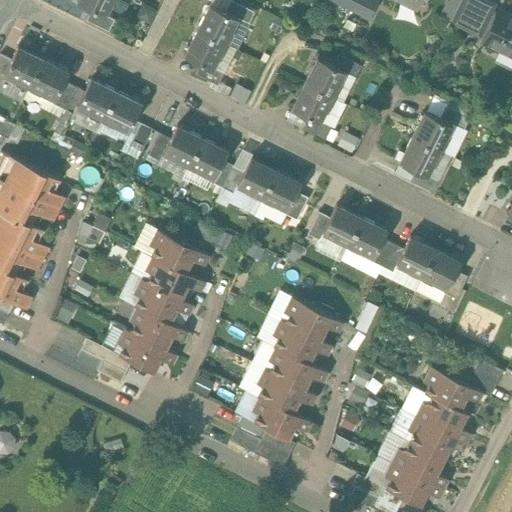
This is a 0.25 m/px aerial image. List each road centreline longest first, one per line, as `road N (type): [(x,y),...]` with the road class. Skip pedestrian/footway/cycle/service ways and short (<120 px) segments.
road 1 (residential): [(511,254),(12,0)]
road 2 (residential): [(0,342),(161,422)]
road 3 (residential): [(358,333),(325,443),(300,490)]
road 4 (residential): [(225,280),(203,346),(161,422)]
road 5 (residential): [(161,422),(300,490)]
